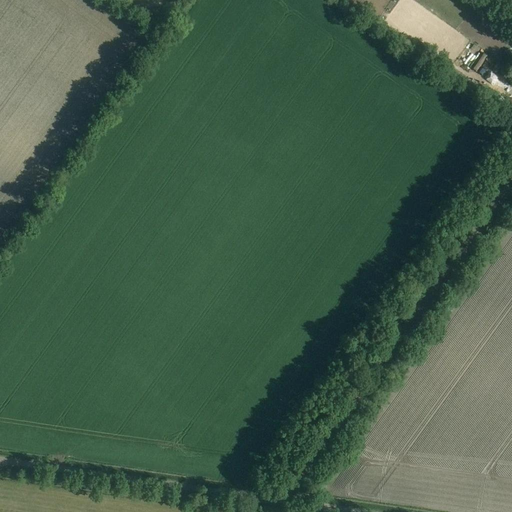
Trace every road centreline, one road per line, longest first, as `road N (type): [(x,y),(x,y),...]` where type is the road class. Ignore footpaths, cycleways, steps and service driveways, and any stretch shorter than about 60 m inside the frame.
road 1 (track): [(511,185),(279,500)]
road 2 (unclassified): [(359,511),(0,460)]
